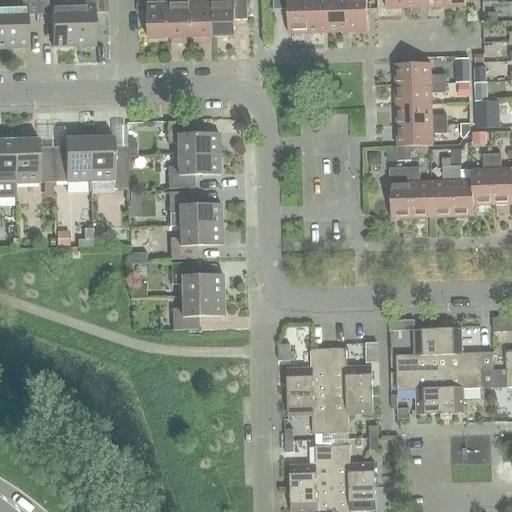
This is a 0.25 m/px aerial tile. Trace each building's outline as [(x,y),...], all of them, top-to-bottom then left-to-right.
[(39,15),(38,0),(16,0),(17,7),(5,8),(6,50),(28,49),(27,16),(39,15)] [(60,0),(38,0),(39,15),(51,15),(52,48),(74,48),(73,5),(61,6),(60,0)] [(84,0),(84,5),(73,5),(74,48),(95,47),(94,14),(107,13),(106,0),(84,0)] [(148,40),(170,40),(169,4),(168,0),(159,0),(160,4),(147,5),(147,13),(143,14),(143,21),(144,21),(147,24),(148,40)] [(169,4),(170,40),(176,40),(176,44),(192,44),(190,0),(181,0),(182,4),(169,4)] [(207,39),(213,39),(212,3),(199,3),(199,0),(190,0),(192,44),(207,44),(207,39)] [(212,3),(213,39),(235,38),(235,21),(247,21),(246,0),(233,0),(234,2),(212,3)] [(306,0),(272,0),(273,11),(287,11),(288,35),(308,34),(306,0)] [(306,0),(308,34),(328,34),(326,0),(306,0)] [(326,0),(328,34),(347,33),(346,0),(326,0)] [(366,0),(346,0),(347,33),(367,33),(366,0)] [(385,0),(386,10),(406,9),(405,0),(385,0)] [(405,0),(406,9),(425,9),(425,0),(405,0)] [(425,0),(425,9),(445,8),(444,0),(425,0)] [(444,0),(445,8),(465,8),(465,0),(468,0),(444,0)] [(497,14),(488,14),(489,23),(497,23),(497,14)] [(404,65),(395,66),(395,87),(446,85),(445,76),(431,76),(430,65),(424,65),(404,65)] [(486,68),(474,68),(474,83),(487,83),(486,68)] [(468,71),(456,71),(457,85),(458,85),(468,84),(468,71)] [(468,84),(458,85),(458,99),(469,99),(470,99),(469,85),(468,84)] [(475,85),(475,103),(488,102),(487,84),(475,85)] [(395,87),(396,107),(431,106),(431,94),(446,94),(446,85),(395,87)] [(475,103),(476,130),(500,130),(499,103),(475,103)] [(396,107),(396,127),(447,126),(447,117),(432,117),(431,106),(396,107)] [(192,134),(192,124),(192,122),(166,123),(167,144),(176,144),(177,156),(219,155),(218,134),(192,134)] [(411,148),(433,147),(432,135),(447,135),(447,126),(396,127),(397,148),(411,148)] [(470,128),(460,128),(461,140),(463,141),(470,132),(470,128)] [(472,135),(473,147),(486,146),(486,135),(472,135)] [(128,189),(127,158),(127,147),(113,147),(113,137),(89,138),(90,184),(113,183),(113,190),(128,189)] [(90,184),(89,138),(64,139),(64,148),(51,149),(52,184),(67,183),(67,184),(90,184)] [(0,199),(13,199),(13,196),(15,196),(15,186),(14,140),(0,140),(0,199)] [(38,140),(14,140),(15,186),(39,185),(39,184),(52,184),(51,149),(38,149),(38,140)] [(397,148),(386,149),(386,163),(397,163),(397,148)] [(411,148),(397,148),(397,163),(411,163),(411,148)] [(168,190),(194,189),(194,176),(220,176),(219,155),(177,156),(177,168),(168,168),(168,190)] [(511,205),(511,169),(501,170),(501,155),(491,156),(493,206),(511,205)] [(493,206),(491,156),(482,156),(483,171),(471,171),(471,182),(472,182),(473,207),(493,206)] [(450,159),(442,159),(442,168),(451,168),(450,159)] [(460,159),(451,159),(451,168),(460,167),(460,159)] [(471,182),(471,171),(460,171),(460,167),(451,168),(453,218),(474,218),(473,207),(472,182),(471,182)] [(451,168),(442,168),(442,183),(431,183),(432,219),(453,218),(451,168)] [(390,170),(390,184),(391,220),(412,220),(410,169),(390,170)] [(420,183),(419,169),(410,169),(412,220),(432,219),(431,183),(420,183)] [(139,193),(130,194),(130,202),(139,201),(139,193)] [(194,205),(194,203),(194,193),(168,193),(169,215),(178,215),(179,227),(221,225),(220,204),(194,205)] [(196,247),(222,246),(221,225),(179,227),(179,238),(170,239),(170,260),(196,260),(196,247)] [(67,233),(56,233),(57,247),(67,247),(67,233)] [(147,254),(131,254),(131,262),(147,262),(147,254)] [(180,286),(181,297),(223,296),(222,275),(197,276),(196,263),(170,264),(171,286),(180,286)] [(146,285),(131,285),(132,298),(147,297),(146,285)] [(172,331),(198,330),(198,318),(224,317),(223,296),(181,297),(181,309),(172,309),(172,331)] [(511,318),(493,319),(493,333),(511,332),(511,318)] [(405,322),(389,323),(390,333),(405,332),(405,322)] [(396,374),(439,373),(437,330),(415,331),(415,356),(396,357),(396,374)] [(437,330),(439,373),(481,372),(481,354),(462,355),(461,330),(437,330)] [(373,344),(365,344),(366,365),(377,365),(378,365),(378,344),(373,344)] [(290,362),(290,346),(278,346),(278,362),(290,362)] [(328,350),(330,393),(372,391),(371,368),(347,369),(346,349),(328,350)] [(287,394),(330,393),(328,350),(311,351),(311,370),(287,371),(287,394)] [(494,354),(481,354),(481,372),(494,371),(494,354)] [(494,371),(481,372),(482,389),(495,389),(494,371)] [(499,371),(494,371),(495,389),(500,389),(506,389),(506,371),(499,371)] [(481,372),(439,373),(440,415),(463,415),(463,390),(482,389),(481,372)] [(440,415),(439,373),(396,374),(397,392),(416,391),(417,416),(440,415)] [(372,391),(330,393),(331,435),(347,434),(349,434),(348,415),(373,414),(372,391)] [(331,435),(330,393),(287,394),(288,417),(313,416),(313,436),(315,436),(331,435)] [(398,421),(408,421),(407,412),(398,412),(398,421)] [(369,440),(378,439),(377,428),(369,428),(369,440)] [(284,431),(285,442),(293,442),(293,430),(284,431)] [(378,451),(378,439),(369,440),(369,452),(378,451)] [(293,442),(285,442),(285,454),(293,454),(293,442)] [(331,447),(333,489),(375,488),(374,465),(350,466),(349,446),(348,446),(331,447)] [(290,491),(333,489),(331,447),(315,447),(314,448),(314,467),(289,468),(290,491)] [(375,488),(333,489),(333,511),(350,511),(351,511),(376,511),(375,488)] [(333,511),(333,489),(290,491),(290,511),(333,511)]
